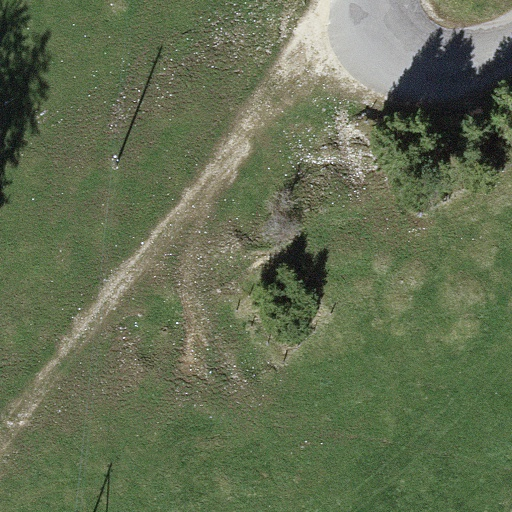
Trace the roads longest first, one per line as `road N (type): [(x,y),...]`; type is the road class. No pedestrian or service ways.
road 1 (track): [(0,446),(144,235),(307,67),(377,20)]
road 2 (unclassified): [(379,0),(377,20),(392,48),(423,67),(481,62),(511,43)]
